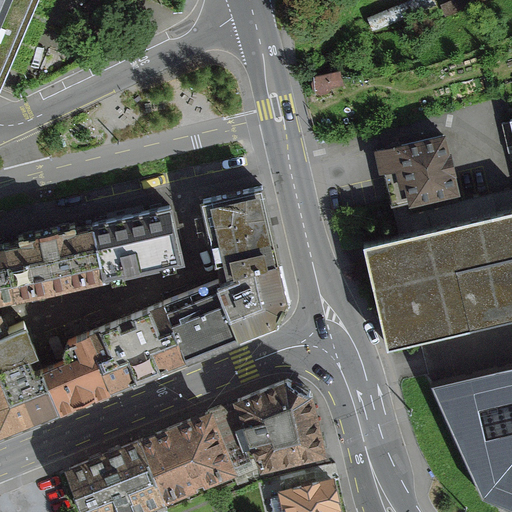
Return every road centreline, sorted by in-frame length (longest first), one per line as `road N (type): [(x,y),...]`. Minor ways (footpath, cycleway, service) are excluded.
road 1 (residential): [(323,341),(318,281),(249,0)]
road 2 (residential): [(323,341),(282,349),(0,463)]
road 3 (residential): [(0,130),(197,41),(232,17),(238,0)]
road 4 (residential): [(323,341),(337,354),(389,511)]
